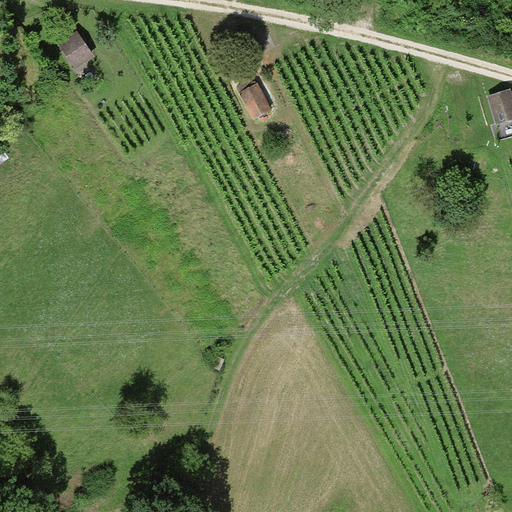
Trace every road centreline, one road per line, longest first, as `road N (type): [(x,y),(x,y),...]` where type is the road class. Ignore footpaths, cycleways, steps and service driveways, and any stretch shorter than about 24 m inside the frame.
road 1 (track): [(445,58),(420,119),(377,185),(279,304),(198,511)]
road 2 (track): [(511,80),(192,0)]
